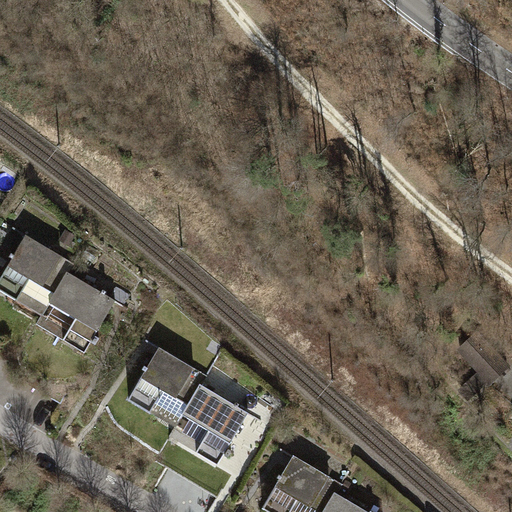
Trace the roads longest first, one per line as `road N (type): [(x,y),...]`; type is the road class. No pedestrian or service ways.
road 1 (track): [(226,0),(364,148),(511,274)]
road 2 (residential): [(158,511),(0,418)]
road 3 (tertiary): [(412,0),(511,73)]
